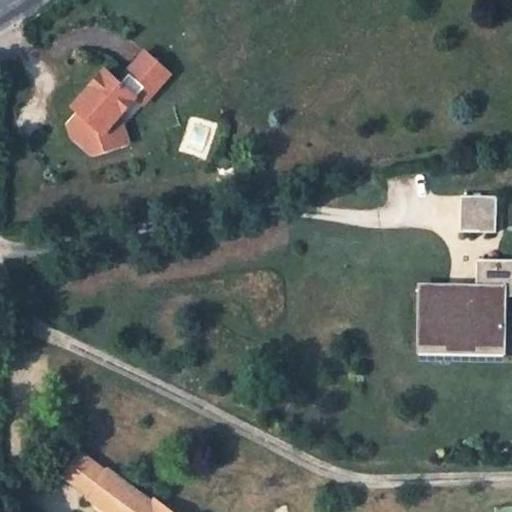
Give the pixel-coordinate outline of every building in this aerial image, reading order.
[(91,160),(120,157),(119,138),(133,125),(148,106),(159,92),(155,88),(167,74),(142,51),(116,78),(106,69),(73,107),(79,113),(70,124),(80,133),(72,141),(91,160)] [(183,88),(167,74),(155,88),(159,92),(148,106),(160,117),(183,88)] [(119,138),(120,157),(133,155),(133,125),(119,138)] [(497,198),(461,197),(459,233),(495,234),(497,198)] [(511,263),(475,264),(475,297),(439,297),(415,298),(416,343),(439,343),(439,318),(479,318),(479,337),(503,337),(503,297),(511,296),(511,263)] [(439,318),(439,343),(479,343),(479,337),(479,318),(439,318)] [(186,511),(166,493),(162,497),(118,458),(114,462),(92,442),(63,474),(87,496),(83,500),(95,511),(186,511)]
